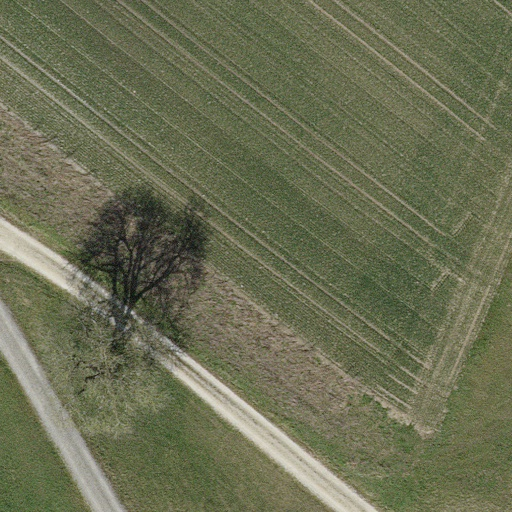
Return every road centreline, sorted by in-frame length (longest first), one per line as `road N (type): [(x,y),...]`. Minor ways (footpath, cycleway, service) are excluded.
road 1 (track): [(363,511),(180,355),(0,235)]
road 2 (track): [(0,301),(115,511)]
